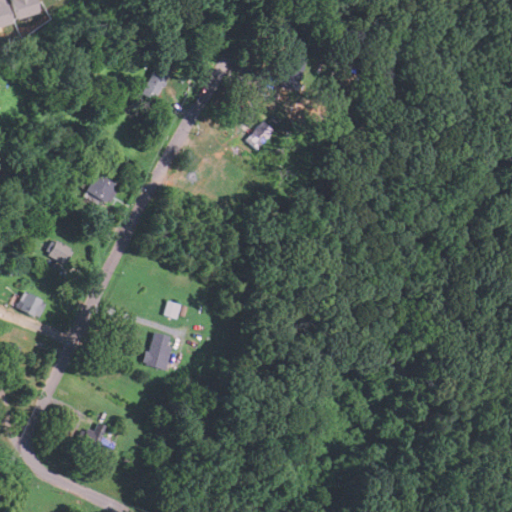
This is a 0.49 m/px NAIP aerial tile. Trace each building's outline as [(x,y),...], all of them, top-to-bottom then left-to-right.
[(0,0),(0,24),(9,22),(4,0),(0,0)] [(10,0),(16,18),(37,11),(33,0),(10,0)] [(285,49),(277,84),(295,89),(304,54),(285,49)] [(152,100),(169,70),(156,62),(139,92),(152,100)] [(254,148),(269,130),(259,121),(244,140),(254,148)] [(114,151),(135,159),(142,142),(121,134),(114,151)] [(103,202),(113,183),(93,173),(83,191),(103,202)] [(70,249),(49,238),(42,253),(62,264),(70,249)] [(33,317),(42,303),(21,291),(13,305),(33,317)] [(174,317),(178,303),(165,299),(161,313),(174,317)] [(169,335),(148,331),(141,364),(163,368),(169,335)] [(0,365),(11,368),(16,345),(1,342),(0,346),(0,365)] [(112,441),(104,439),(107,426),(93,423),(91,431),(82,429),(78,445),(109,453),(112,441)]
